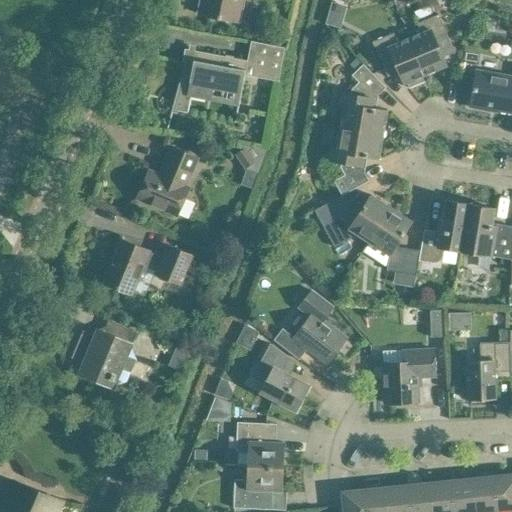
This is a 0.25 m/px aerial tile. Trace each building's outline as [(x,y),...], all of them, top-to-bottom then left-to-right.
[(200,0),(198,14),(239,22),(243,0),(200,0)] [(459,4),(456,16),(468,18),(471,6),(459,4)] [(429,6),(414,12),(418,22),(433,16),(429,6)] [(451,45),(438,14),(433,16),(418,22),(416,23),(421,33),(409,38),(425,75),(446,66),(441,55),(451,51),(449,46),(451,45)] [(425,75),(409,38),(398,43),(393,33),(372,42),(383,69),(395,64),(404,84),(406,83),(409,88),(424,81),(422,76),(425,75)] [(254,55),(282,61),(282,58),(284,47),(251,41),(250,43),(256,44),(254,55)] [(191,94),(207,97),(209,85),(241,91),(247,60),(195,51),(189,81),(181,79),(182,77),(181,77),(172,110),(187,113),(191,94)] [(341,93),(335,126),(382,134),(386,111),(371,108),(373,98),(371,98),(383,86),(385,88),(386,87),(362,64),(351,75),(358,82),(351,89),(350,94),(341,93)] [(511,76),(496,74),(476,70),(469,107),(483,109),(488,106),(499,108),(499,110),(511,112),(511,76)] [(378,158),(382,134),(335,126),(330,160),(341,162),(340,167),(344,175),(333,181),(342,195),(369,181),(368,180),(366,181),(358,167),(358,165),(361,165),(363,155),(378,158)] [(185,186),(197,158),(171,147),(159,175),(148,170),(136,198),(177,215),(189,188),(185,186)] [(369,241),(391,208),(371,195),(364,206),(360,204),(350,210),(342,195),(314,210),(334,247),(358,234),(369,241)] [(461,251),(469,204),(445,200),(439,232),(424,229),(420,251),(418,261),(432,263),(437,262),(441,260),(443,256),(444,248),(461,251)] [(494,209),(469,204),(461,251),(511,259),(511,255),(511,229),(491,226),(494,209)] [(411,221),(391,208),(369,241),(389,254),(386,270),(416,275),(418,261),(420,251),(394,246),(411,221)] [(150,250),(120,238),(102,283),(132,295),(143,266),(157,272),(156,275),(180,285),(192,255),(168,246),(164,256),(150,251),(150,250)] [(346,338),(322,320),(332,306),(311,290),(298,308),(309,317),(294,337),(282,328),(273,340),(299,360),(307,349),(327,364),(346,338)] [(443,310),(430,310),(431,336),(445,336),(443,310)] [(130,346),(137,331),(108,320),(107,321),(112,323),(107,333),(92,340),(82,336),(84,331),(83,330),(71,358),(83,363),(89,377),(113,387),(114,385),(126,381),(136,359),(130,346)] [(494,372),(510,371),(510,351),(510,341),(480,343),(480,360),(466,361),(467,399),(495,398),(494,372)] [(433,349),(430,349),(430,342),(418,342),(419,349),(403,350),(403,362),(382,363),(384,403),(418,402),(417,378),(435,377),(433,349)] [(270,343),(255,372),(267,378),(260,392),(295,411),(308,386),(284,373),(291,360),(295,363),(296,362),(270,343)] [(247,451),(247,465),(283,467),(284,443),(269,443),(270,424),(237,422),(235,451),(247,451)] [(194,450),(194,459),(206,460),(206,450),(194,450)] [(282,491),(283,467),(247,465),(246,479),(234,479),(233,508),(266,510),(267,490),(282,491)] [(511,508),(511,475),(495,477),(498,510),(511,508)] [(498,510),(495,477),(473,479),(476,511),(498,510)] [(475,511),(476,511),(473,479),(451,482),(454,511),(475,511)] [(56,511),(61,501),(15,481),(1,511),(56,511)] [(454,511),(451,482),(430,484),(432,511),(454,511)] [(432,511),(430,484),(408,486),(410,511),(432,511)] [(127,511),(135,494),(115,485),(102,511),(127,511)] [(410,511),(408,486),(386,488),(388,511),(410,511)] [(388,511),(386,488),(365,491),(366,511),(388,511)] [(366,511),(365,491),(343,493),(345,511),(366,511)]
